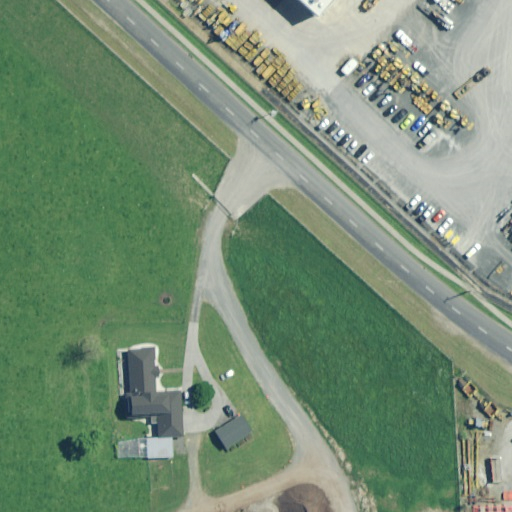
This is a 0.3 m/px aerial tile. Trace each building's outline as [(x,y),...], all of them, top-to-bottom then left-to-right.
[(336,0),(297,0),(319,19),(336,0)] [(155,392),(155,349),(127,349),(127,417),(150,417),(150,424),(158,424),(158,438),(147,438),(148,458),(179,457),(179,449),(171,449),(171,437),(182,437),(182,392),(155,392)] [(104,386),(96,386),(96,403),(104,403),(104,386)] [(251,433),(240,416),(215,432),(226,449),(251,433)] [(94,457),(82,458),(86,494),(97,493),(94,457)] [(124,459),(114,460),(116,484),(126,483),(124,459)] [(171,459),(149,460),(149,480),(171,479),(171,459)] [(456,459),(446,460),(448,483),(459,481),(456,459)] [(145,462),(137,462),(137,483),(145,483),(145,462)]
